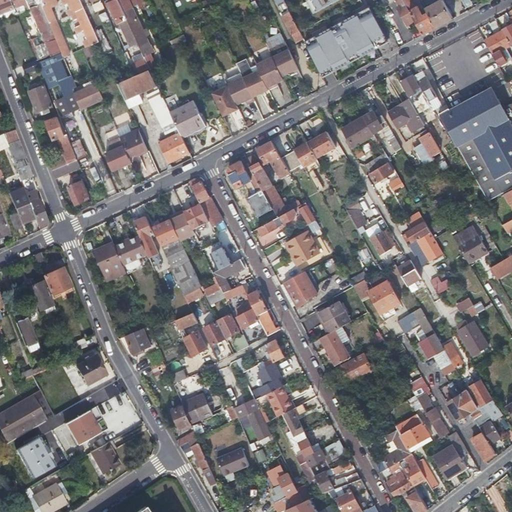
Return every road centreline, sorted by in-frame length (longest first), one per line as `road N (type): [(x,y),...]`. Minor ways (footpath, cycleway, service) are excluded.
road 1 (residential): [(388,511),(204,164)]
road 2 (residential): [(171,453),(111,347),(64,229)]
road 3 (unclassified): [(431,294),(321,101)]
road 4 (residential): [(321,101),(510,0)]
road 5 (residential): [(64,229),(0,59)]
road 6 (residential): [(64,229),(204,164)]
road 7 (residential): [(204,164),(321,101)]
